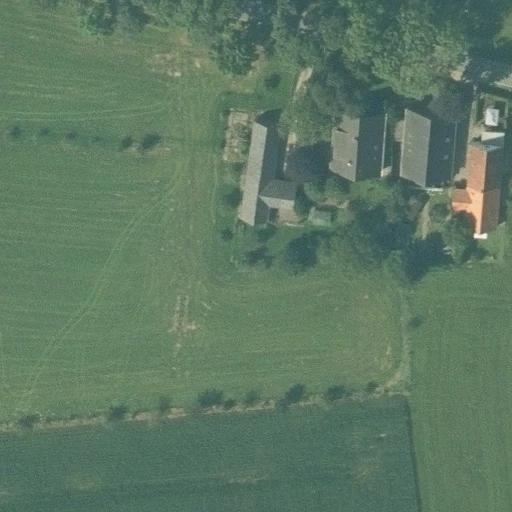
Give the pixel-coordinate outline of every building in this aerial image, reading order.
[(386,109),(336,103),(331,163),(380,168),(386,109)] [(455,108),(409,104),(408,117),(406,138),(403,170),(449,174),(455,108)] [(408,117),(395,115),(393,137),(406,138),(408,117)] [(279,122),(256,119),(243,215),(266,218),(269,201),(272,177),(279,122)] [(502,139),(502,130),(485,129),(485,139),(502,139)] [(504,143),(472,140),(468,186),(454,185),(452,205),(453,205),(451,222),(497,226),(504,143)] [(296,181),(272,177),(269,201),(293,205),(296,181)]
